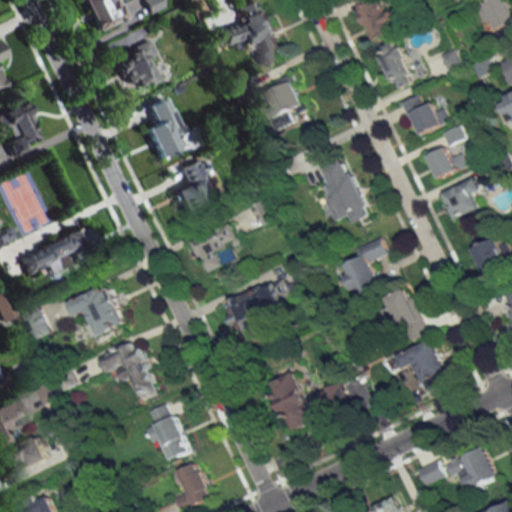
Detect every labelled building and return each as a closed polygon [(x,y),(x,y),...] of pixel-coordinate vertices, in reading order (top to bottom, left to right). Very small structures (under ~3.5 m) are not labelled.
[(124,17),(115,0),(80,0),(94,31),(124,17)] [(140,0),(145,13),(163,7),(160,0),(140,0)] [(286,57),(267,11),(257,15),(250,0),(234,7),(240,22),(218,31),(224,44),(241,38),(244,44),(257,39),(261,51),(256,53),(261,66),(286,57)] [(385,0),(358,0),(375,41),(398,32),(385,0)] [(511,40),(511,6),(509,0),(494,0),(480,6),(488,23),(496,19),(506,43),(511,40)] [(399,40),(379,48),(398,89),(417,80),(399,40)] [(151,81),(143,61),(154,57),(148,42),(111,56),(122,83),(131,79),(134,87),(151,81)] [(451,71),(465,65),(457,48),(444,55),(451,71)] [(277,129),(298,121),(296,115),(309,110),(295,75),(268,86),(277,109),(270,111),(277,129)] [(503,108),(509,123),(511,122),(511,92),(507,95),(511,105),(503,108)] [(453,121),(446,106),(437,110),(433,100),(427,103),(423,94),(405,102),(420,136),(453,121)] [(156,159),(183,147),(178,136),(182,134),(166,96),(144,106),(152,125),(143,129),(156,159)] [(25,149),(20,140),(31,135),(17,105),(0,113),(0,128),(10,124),(15,136),(3,142),(10,156),(25,149)] [(468,137),(462,125),(446,133),(452,145),(468,137)] [(466,152),(452,155),(450,148),(432,153),(438,177),(470,168),(466,152)] [(331,203),(338,222),(371,209),(351,158),(326,167),(339,199),(331,203)] [(172,190),(187,225),(217,213),(195,160),(177,167),(184,185),(172,190)] [(459,219),(484,207),(478,195),(486,192),(479,177),(447,193),(459,219)] [(279,218),(269,199),(255,206),(265,225),(279,218)] [(212,273),(238,259),(233,248),(245,242),(234,222),(196,241),(212,273)] [(0,246),(15,239),(8,224),(0,227),(0,246)] [(17,258),(26,275),(65,253),(77,274),(99,262),(78,225),(17,258)] [(489,276),(511,263),(511,250),(504,235),(475,249),(489,276)] [(360,247),(365,258),(347,265),(360,297),(386,287),(376,260),(392,254),(385,238),(360,247)] [(229,304),(249,345),(280,329),(269,308),(298,294),(288,275),(229,304)] [(70,301),(78,318),(89,313),(98,336),(130,323),(113,283),(70,301)] [(390,297),(408,340),(429,331),(411,288),(390,297)] [(0,321),(14,316),(5,290),(0,292),(0,321)] [(53,332),(41,307),(25,315),(38,339),(53,332)] [(429,384),(452,374),(437,339),(413,349),(429,384)] [(102,357),(108,372),(122,366),(128,382),(136,379),(145,400),(162,393),(141,341),(102,357)] [(345,384),(309,398),(299,372),(275,381),(294,429),(354,406),(345,384)] [(0,404),(0,443),(7,440),(2,430),(27,419),(17,397),(0,404)] [(150,427),(166,463),(193,451),(171,403),(152,411),(158,423),(150,427)] [(55,429),(67,454),(81,447),(69,423),(55,429)] [(52,460),(42,437),(0,453),(0,474),(3,481),(52,460)] [(449,463),(457,480),(465,477),(471,490),(500,477),(487,447),(449,463)] [(420,468),(428,485),(447,477),(440,460),(420,468)] [(184,511),(218,498),(202,461),(181,470),(190,492),(177,497),(184,511)] [(16,502),(20,511),(59,511),(52,497),(41,502),(37,493),(16,502)] [(404,511),(399,496),(376,505),(378,511),(404,511)] [(511,511),(511,502),(487,511),(511,511)]
